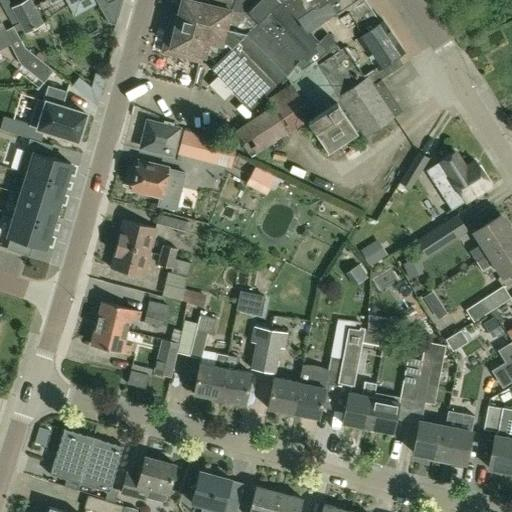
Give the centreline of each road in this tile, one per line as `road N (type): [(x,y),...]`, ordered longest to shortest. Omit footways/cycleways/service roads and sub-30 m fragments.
road 1 (residential): [(477,511),(35,389)]
road 2 (tertiary): [(61,298),(146,0)]
road 3 (unclassified): [(511,159),(409,0)]
